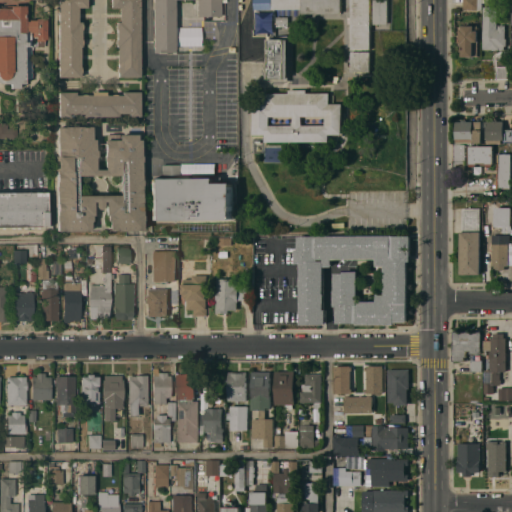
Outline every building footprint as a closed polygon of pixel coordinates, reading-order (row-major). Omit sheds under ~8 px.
[(58,0),(87,0),(87,7),(78,7),(78,21),(82,21),(82,23),(83,25),(83,27),(82,30),(82,38),(82,40),(83,44),(82,45),(82,47),(81,47),(81,66),(81,68),(82,70),(81,73),(81,76),(59,76),(58,0)] [(140,0),(140,76),(118,76),(118,72),(117,71),(117,69),(117,68),(118,66),(118,47),(117,46),(117,45),(116,44),(116,42),(116,40),(117,38),(117,29),(116,28),(116,25),(117,23),(117,21),(120,21),(120,7),(111,7),(111,0),(140,0)] [(226,0),(226,2),(221,2),(221,16),(198,16),(197,0),(175,0),(175,49),(164,50),(164,51),(155,52),(155,44),(153,44),(153,0),(226,0)] [(301,0),(301,9),(272,9),(272,0),(301,0)] [(302,13),(302,0),(341,0),(341,13),(302,13)] [(371,0),(371,49),(351,49),(351,0),(371,0)] [(374,0),(388,0),(388,24),(374,24),(374,0)] [(483,0),(483,2),(483,9),(464,9),(464,0),(483,0)] [(0,6),(6,6),(6,8),(11,8),(11,5),(26,5),(26,21),(29,21),(29,19),(36,19),(36,18),(47,18),(47,39),(44,39),(44,50),(36,50),(36,36),(31,36),(31,41),(36,41),(36,46),(32,46),(32,77),(30,78),(25,77),(25,83),(20,83),(20,88),(11,88),(11,83),(2,83),(0,83),(0,6)] [(485,7),(499,7),(499,29),(500,29),(500,25),(502,25),(502,24),(505,24),(505,25),(507,25),(507,38),(508,38),(508,46),(507,46),(507,49),(506,49),(506,50),(500,50),(500,49),(485,49),(485,7)] [(289,16),(289,26),(276,26),(276,17),(289,16)] [(475,25),(475,30),(479,30),(480,56),(475,55),(475,56),(463,56),(464,43),(461,43),(461,29),(463,29),(463,25),(475,25)] [(201,46),(201,27),(176,27),(176,46),(201,46)] [(267,39),(285,39),(285,35),(288,35),(289,82),(285,82),(285,78),(268,78),(267,39)] [(351,51),(371,51),(371,71),(351,71),(351,51)] [(497,66),(508,66),(508,78),(497,78),(497,66)] [(267,134),(254,135),(253,104),(266,104),(266,93),(290,93),(290,90),(307,89),(307,93),(330,93),(330,103),(343,103),(343,120),(343,134),(330,134),(330,141),(267,142),(267,134)] [(140,116),(130,116),(130,113),(119,113),(119,116),(80,116),(80,113),(69,113),(69,116),(59,116),(59,92),(76,92),(76,95),(81,95),(82,94),(84,94),(86,94),(87,94),(88,95),(92,95),(92,91),(107,91),(107,95),(111,95),(114,94),(115,94),(117,94),(118,95),(123,95),(123,91),(140,91),(140,116)] [(486,131),(486,121),(493,121),(493,119),(498,119),(498,121),(504,121),(504,130),(511,130),(511,142),(506,142),(506,133),(504,133),(504,139),(487,139),(483,139),(483,142),(465,143),(457,143),(457,140),(456,140),(456,121),(462,121),(462,119),(467,119),(467,121),(481,121),(481,130),(483,130),(483,131),(486,131)] [(97,231),(90,231),(87,231),(86,231),(86,230),(82,230),(82,231),(63,231),(63,230),(59,230),(59,231),(56,231),(56,221),(55,221),(55,215),(56,215),(56,211),(57,211),(57,203),(56,203),(56,191),(55,191),(55,186),(56,186),(56,181),(56,173),(56,156),(58,156),(58,142),(57,142),(57,137),(58,136),(58,126),(92,126),(93,139),(96,139),(96,149),(97,150),(97,156),(96,158),(96,169),(105,169),(105,161),(104,161),(104,156),(105,155),(105,139),(107,139),(107,134),(138,134),(138,139),(142,139),(142,155),(143,156),(143,161),(142,161),(142,179),(143,179),(143,185),(142,185),(142,189),(141,189),(141,197),(142,197),(142,202),(141,203),(141,210),(142,210),(142,214),(143,215),(143,220),(142,221),(142,230),(139,230),(135,230),(116,231),(116,230),(112,230),(109,231),(108,231),(101,231),(101,232),(97,232),(97,231)] [(465,144),(465,152),(466,152),(466,156),(465,156),(465,161),(454,161),(454,144),(465,144)] [(493,146),(493,164),(492,164),(492,166),(486,166),(486,164),(485,164),(485,163),(477,163),(477,164),(476,164),(476,166),(470,166),(470,164),(469,164),(469,146),(493,146)] [(511,188),(499,188),(497,188),(497,174),(499,174),(499,170),(497,170),(497,154),(511,154),(511,188)] [(215,163),(178,163),(178,174),(216,174),(215,163)] [(151,178),(161,178),(161,164),(179,164),(179,178),(216,178),(216,183),(233,183),(234,205),(236,205),(236,210),(234,210),(234,219),(151,220),(151,178)] [(0,192),(47,192),(48,227),(0,227),(0,192)] [(511,207),(511,226),(509,226),(509,232),(503,232),(503,226),(495,226),(495,207),(511,207)] [(463,231),(463,208),(480,208),(480,231),(481,231),(481,274),(461,274),(461,257),(460,257),(460,248),(461,248),(461,231),(463,231)] [(410,235),(411,261),(407,261),(408,321),(394,321),(394,324),(357,324),(357,323),(337,323),(337,306),(335,306),(335,273),(343,273),(343,271),(357,271),(358,301),(377,301),(377,294),(385,294),(385,266),(377,266),(376,259),(332,259),(332,266),(324,266),(324,259),(318,259),(318,261),(324,261),(324,310),(326,310),(326,323),(324,323),(324,324),(301,325),(301,263),(295,263),(295,249),(298,249),(298,236),(410,235)] [(492,242),(493,242),(493,235),(507,235),(507,242),(509,242),(509,266),(505,266),(505,269),(496,269),(496,266),(492,266),(492,242)] [(130,262),(117,262),(117,246),(123,246),(123,245),(129,246),(129,248),(130,248),(130,262)] [(79,246),(80,257),(72,258),(71,247),(79,246)] [(111,260),(103,260),(103,246),(111,246),(111,260)] [(26,262),(13,262),(13,249),(26,249),(26,262)] [(176,251),(176,281),(152,281),(152,251),(176,251)] [(46,270),(48,270),(48,279),(38,278),(38,254),(41,254),(41,257),(46,257),(46,270)] [(61,274),(52,274),(52,260),(62,260),(61,274)] [(64,260),(71,260),(72,268),(65,269),(65,268),(64,267),(64,260)] [(111,291),(110,291),(111,299),(109,311),(109,318),(90,318),(90,311),(88,298),(90,284),(99,284),(99,285),(104,285),(104,270),(111,270),(111,291)] [(118,283),(118,274),(129,274),(129,283),(134,283),(134,305),(133,305),(133,316),(132,316),(132,319),(115,318),(115,316),(114,316),(114,306),(114,283),(118,283)] [(207,315),(193,315),(193,309),(188,309),(188,297),(183,297),(183,279),(192,279),(192,275),(207,275),(207,315)] [(233,278),(233,280),(237,280),(237,286),(249,286),(249,300),(238,300),(238,302),(237,302),(237,310),(229,310),(229,313),(217,313),(217,300),(216,300),(216,290),(217,290),(217,279),(233,278)] [(63,279),(74,279),(74,282),(81,282),(80,320),(69,320),(69,322),(64,322),(64,320),(63,320),(63,279)] [(10,321),(0,321),(0,286),(10,286),(10,321)] [(58,320),(41,320),(41,288),(58,288),(58,320)] [(168,288),(168,289),(176,289),(176,304),(168,304),(168,315),(147,316),(147,303),(146,303),(146,294),(147,294),(147,288),(168,288)] [(33,320),(13,320),(13,292),(25,292),(25,291),(32,291),(32,292),(33,292),(33,320)] [(481,332),(481,353),(471,353),(471,351),(466,351),(466,357),(464,357),(464,361),(453,361),(453,332),(481,332)] [(485,393),(485,369),(490,370),(490,362),(490,350),(484,350),(484,338),(494,338),(494,333),(504,333),(504,338),(506,338),(506,371),(500,371),(500,379),(501,379),(501,383),(500,383),(500,385),(494,385),(494,389),(499,388),(511,387),(511,400),(499,400),(499,393),(494,393),(485,393)] [(482,371),(471,371),(471,360),(483,360),(482,371)] [(383,393),(367,393),(367,392),(365,392),(365,389),(367,389),(367,370),(365,370),(365,367),(367,367),(367,365),(383,365),(383,393)] [(350,366),(350,367),(352,367),(352,370),(350,370),(351,389),(352,389),(352,392),(351,392),(351,394),(334,394),(334,366),(350,366)] [(388,369),(409,369),(409,388),(408,388),(408,405),(394,405),(394,402),(388,402),(388,369)] [(271,408),(266,408),(266,410),(265,410),(265,418),(273,418),(273,447),(264,447),(264,438),(252,438),(252,419),(259,419),(259,410),(251,410),(251,398),(252,398),(252,371),(271,371),(271,408)] [(295,371),(295,404),(293,404),(293,409),(288,409),(288,404),(275,404),(275,371),(295,371)] [(51,399),(32,399),(32,376),(36,376),(36,372),(45,372),(45,376),(51,376),(51,399)] [(153,403),(153,397),(153,375),(153,372),(167,372),(167,375),(171,375),(171,390),(170,397),(165,397),(165,403),(153,403)] [(247,400),(239,401),(239,406),(247,406),(247,430),(242,430),(242,441),(230,441),(230,430),(231,430),(231,406),(233,406),(233,400),(228,400),(228,373),(234,373),(234,372),(247,372),(247,400)] [(183,374),(183,373),(195,373),(195,399),(193,399),(193,400),(199,400),(199,441),(177,441),(177,399),(177,374),(183,374)] [(81,403),(80,385),(81,385),(81,376),(87,376),(87,374),(93,374),(93,376),(99,376),(99,384),(99,403),(81,403)] [(322,384),(323,384),(323,389),(322,389),(322,402),(321,402),(321,408),(314,408),(314,402),(301,402),(301,391),(304,391),(304,388),(302,388),(302,384),(306,384),(306,374),(322,374),(322,384)] [(103,406),(103,379),(104,379),(104,375),(121,375),(121,379),(123,379),(124,400),(120,400),(121,406),(103,406)] [(129,378),(129,376),(135,376),(135,375),(147,375),(148,405),(138,405),(138,416),(129,416),(129,405),(128,405),(128,378),(129,378)] [(26,376),(26,381),(27,381),(27,389),(26,389),(26,404),(7,404),(6,376),(26,376)] [(75,376),(75,416),(62,416),(62,404),(56,404),(56,376),(75,376)] [(344,397),(346,397),(346,395),(350,395),(350,396),(368,396),(368,394),(371,394),(371,396),(372,396),(373,412),(345,413),(344,397)] [(170,420),(170,415),(167,415),(167,401),(175,401),(175,434),(170,433),(170,430),(171,428),(171,422),(172,422),(172,420),(170,420)] [(488,417),(505,418),(505,405),(489,404),(488,417)] [(207,412),(207,408),(222,408),(222,425),(224,425),(223,438),(216,438),(216,441),(212,441),(212,438),(211,438),(211,432),(204,431),(204,435),(201,434),(202,414),(205,414),(205,412),(207,412)] [(12,415),(12,412),(20,412),(20,415),(24,415),(24,422),(26,422),(26,432),(24,432),(24,433),(24,434),(20,434),(20,433),(8,433),(8,415),(12,415)] [(156,418),(156,415),(166,414),(166,418),(169,418),(170,429),(169,429),(169,442),(153,442),(153,418),(156,418)] [(391,423),(391,414),(406,414),(406,422),(391,423)] [(314,447),(301,447),(300,425),(314,425),(314,447)] [(364,425),(364,436),(353,436),(353,425),(364,425)] [(385,425),(385,427),(390,427),(408,427),(409,448),(385,448),(385,450),(373,450),(373,426),(385,425)] [(73,442),(58,442),(57,428),(64,428),(63,427),(66,427),(66,428),(72,428),(73,442)] [(299,431),(299,447),(275,448),(275,435),(275,434),(276,434),(276,427),(282,427),(282,434),(286,434),(286,431),(297,431),(299,431)] [(480,472),(471,472),(471,476),(463,476),(463,471),(458,471),(458,460),(459,460),(459,431),(479,430),(479,443),(480,443),(480,472)] [(131,435),(131,433),(143,433),(143,435),(143,447),(131,447),(131,435)] [(16,435),(16,436),(24,436),(24,447),(6,447),(6,446),(5,446),(5,435),(16,435)] [(101,435),(101,448),(89,448),(89,435),(101,435)] [(359,449),(360,449),(360,455),(334,455),(334,447),(333,447),(333,435),(341,435),(341,437),(359,437),(359,449)] [(507,471),(500,471),(500,476),(489,476),(489,450),(488,450),(488,449),(487,449),(487,442),(488,442),(488,441),(494,441),(498,441),(499,444),(501,443),(501,441),(507,441),(507,471)] [(364,457),(346,456),(345,468),(363,469),(364,457)] [(409,458),(409,465),(405,465),(405,474),(408,474),(408,481),(389,481),(389,485),(371,486),(371,474),(367,474),(367,468),(366,468),(366,466),(365,466),(365,461),(366,461),(366,459),(409,458)] [(145,460),(146,472),(137,472),(137,460),(145,460)] [(220,460),(220,475),(207,475),(207,460),(220,460)] [(254,474),(255,474),(255,477),(254,477),(254,485),(247,485),(247,460),(254,460),(254,474)] [(21,461),(21,473),(9,473),(9,461),(21,461)] [(60,462),(60,461),(62,461),(63,475),(64,484),(48,484),(48,463),(60,462)] [(129,472),(121,472),(121,461),(129,461),(129,472)] [(273,461),(280,461),(280,468),(290,468),(290,461),(298,461),(298,472),(291,472),(291,473),(294,473),(294,489),(286,489),(286,493),(274,493),(274,473),(278,473),(278,472),(275,472),(273,472),(273,461)] [(309,472),(310,461),(323,461),(322,472),(309,472)] [(24,472),(24,462),(34,462),(34,472),(24,472)] [(111,463),(111,476),(102,476),(102,463),(111,463)] [(168,485),(155,486),(155,464),(168,464),(168,485)] [(170,464),(177,464),(177,467),(193,467),(193,488),(183,488),(183,485),(177,485),(177,486),(170,486),(170,464)] [(245,487),(245,490),(237,490),(236,487),(235,466),(245,466),(246,487),(245,487)] [(346,467),(346,471),(352,471),(352,483),(339,483),(339,485),(334,485),(333,467),(346,467)] [(269,468),(259,468),(258,486),(268,486),(269,468)] [(123,473),(139,473),(139,475),(145,475),(145,485),(139,485),(139,492),(134,492),(134,496),(128,495),(128,492),(123,492),(123,473)] [(94,493),(88,493),(88,509),(94,509),(93,511),(82,511),(82,507),(81,507),(81,494),(78,494),(78,475),(94,475),(94,493)] [(18,511),(0,511),(0,478),(15,478),(15,495),(14,495),(14,496),(11,496),(11,495),(10,495),(10,503),(18,503),(18,511)] [(319,489),(320,489),(320,491),(319,491),(319,511),(302,511),(302,503),(303,503),(303,501),(307,501),(307,502),(310,502),(310,498),(305,498),(305,490),(304,490),(304,488),(305,488),(305,483),(319,483),(319,489)] [(247,511),(247,507),(251,507),(251,491),(256,491),(256,484),(267,484),(267,492),(268,492),(268,511),(247,511)] [(409,490),(409,496),(405,496),(405,507),(408,507),(408,511),(373,511),(373,510),(371,510),(370,493),(372,493),(372,490),(409,490)] [(107,491),(107,494),(118,494),(118,503),(119,503),(119,511),(97,511),(97,509),(99,509),(98,491),(107,491)] [(177,495),(177,491),(185,491),(185,495),(191,494),(191,509),(192,509),(192,511),(172,511),(172,495),(177,495)] [(216,511),(198,511),(198,501),(196,501),(196,492),(207,492),(207,495),(212,496),(212,499),(215,499),(215,510),(216,510),(216,511)] [(27,511),(27,499),(28,499),(28,494),(44,494),(44,511),(27,511)] [(294,498),(294,511),(278,511),(278,498),(294,498)] [(71,511),(52,511),(52,499),(71,499),(71,511)] [(168,511),(147,511),(147,501),(160,501),(160,509),(168,509),(168,511)] [(225,507),(225,502),(233,502),(233,507),(241,507),(241,511),(223,511),(223,507),(225,507)] [(141,503),(141,511),(123,511),(123,503),(141,503)]
